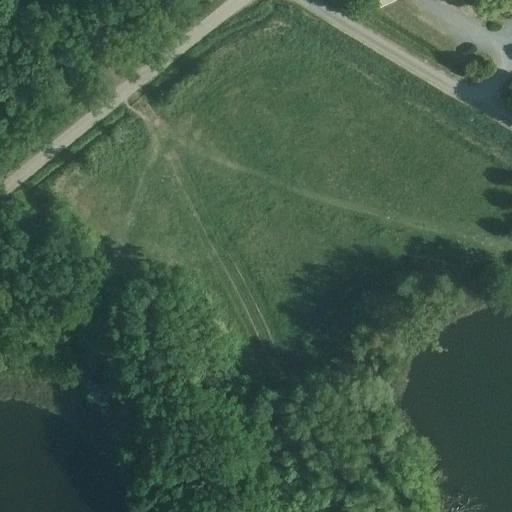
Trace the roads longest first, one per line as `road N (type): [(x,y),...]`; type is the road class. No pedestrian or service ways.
road 1 (unclassified): [(239,0),(0,191)]
road 2 (unclassified): [(511,122),(308,0)]
